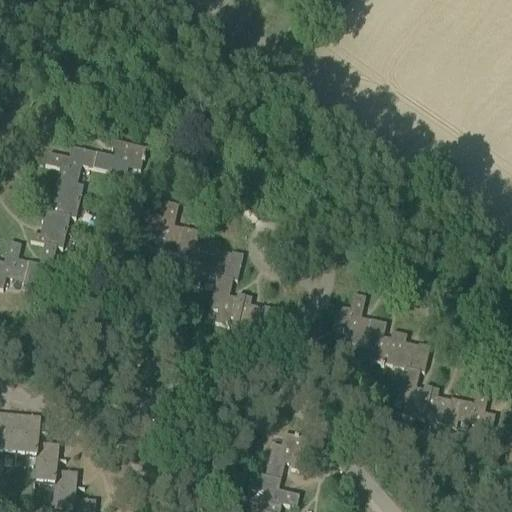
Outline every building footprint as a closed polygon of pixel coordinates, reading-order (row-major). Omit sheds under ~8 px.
[(113,161),(96,157),(93,173),(125,180),(127,172),(139,175),(142,164),(144,165),(145,161),(143,160),(145,152),(112,145),(111,153),(115,154),(113,161)] [(59,173),(56,184),(77,188),(81,170),(93,173),(96,157),(71,151),(68,162),(47,157),(44,169),(59,173)] [(45,207),(43,215),(69,221),(75,223),(83,190),(77,188),(56,184),(54,195),(56,196),(52,209),(45,207)] [(162,255),(177,259),(183,232),(173,230),(178,209),(165,206),(162,221),(157,220),(153,220),(150,222),(148,225),(145,238),(165,243),(162,255)] [(29,245),(43,249),(56,251),(62,253),(69,221),(43,215),(40,225),(42,226),(39,239),(31,237),(29,245)] [(196,276),(204,278),(212,246),(204,244),(202,251),(195,249),(199,236),(183,232),(177,259),(185,260),(182,273),(193,275),(192,277),(196,278),(196,276)] [(5,282),(23,286),(28,266),(17,263),(20,249),(8,246),(3,267),(0,266),(0,293),(2,294),(5,282)] [(204,278),(216,281),(232,284),(236,285),(242,259),(231,256),(230,258),(217,255),(219,247),(212,246),(204,278)] [(28,266),(23,286),(22,292),(38,296),(41,283),(60,288),(63,274),(63,271),(61,268),(58,266),(53,265),(56,251),(43,249),(39,269),(28,266)] [(228,330),(236,332),(244,300),(236,298),(235,302),(228,301),(232,284),(216,281),(209,313),(217,315),(214,327),(225,329),(224,331),(228,332),(228,330)] [(349,347),(364,351),(370,324),(360,322),(365,301),(352,298),(349,313),(344,312),(342,312),(341,312),(339,312),(338,313),(337,314),(336,316),(335,317),(332,330),(352,335),(349,347)] [(244,300),(236,332),(268,340),(275,313),(263,311),(263,312),(249,309),(251,302),(244,300)] [(383,368),(391,370),(398,338),(391,336),(389,343),(382,342),(385,328),(370,324),(364,351),(372,352),(369,365),(380,367),(379,369),(383,370),(383,368)] [(391,370),(403,373),(419,376),(423,377),(429,351),(418,348),(417,351),(404,348),(406,339),(398,338),(391,370)] [(415,422),(423,424),(431,392),(423,390),(422,394),(415,393),(419,376),(403,373),(396,405),(404,407),(401,419),(412,422),(411,423),(415,424),(415,422)] [(455,432),(457,425),(461,405),(450,403),(449,405),(436,402),(438,394),(431,392),(423,424),(455,432)] [(461,405),(457,425),(475,430),(472,442),(488,446),(494,420),(483,417),(488,396),(476,393),(472,408),(461,405)] [(14,467),(19,419),(0,417),(0,458),(14,460),(14,467)] [(15,460),(35,462),(36,462),(38,447),(39,437),(47,438),(47,436),(39,436),(40,421),(19,419),(14,467),(15,467),(15,460)] [(272,448),(264,480),(280,484),(284,468),(291,469),(290,473),(298,475),(306,443),(297,441),(298,439),(294,438),(294,440),(283,438),(283,439),(285,439),(282,450),(272,448)] [(501,477),(511,479),(511,439),(509,439),(501,477)] [(34,488),(53,489),(55,490),(56,475),(57,465),(65,465),(65,464),(57,464),(58,449),(38,447),(36,462),(35,462),(32,495),(33,495),(34,488)] [(73,511),(74,503),(75,492),(83,493),(83,492),(75,491),(77,477),(56,475),(55,490),(53,489),(51,511),(73,511)] [(262,496),(258,511),(279,511),(281,508),(295,511),(298,500),(277,495),(280,484),(264,480),(254,477),(250,493),(262,496)] [(94,511),(95,505),(74,503),(73,511),(94,511)]
